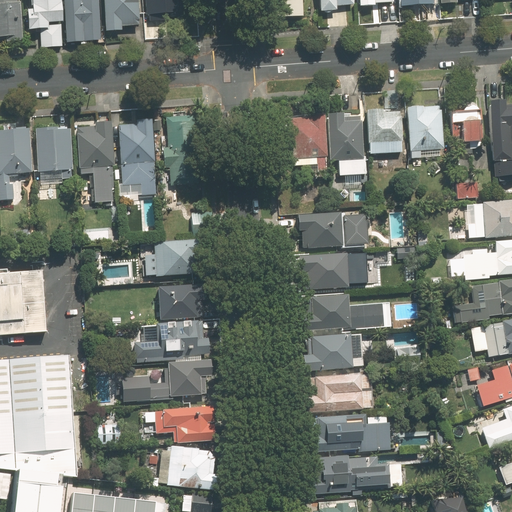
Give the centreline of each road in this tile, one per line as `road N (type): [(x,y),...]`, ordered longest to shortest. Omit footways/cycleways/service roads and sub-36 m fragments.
road 1 (residential): [(264,511),(233,67)]
road 2 (residential): [(233,67),(511,48)]
road 3 (residential): [(0,84),(233,67)]
